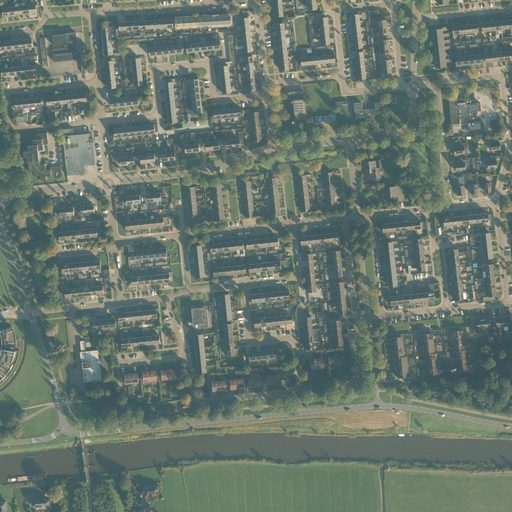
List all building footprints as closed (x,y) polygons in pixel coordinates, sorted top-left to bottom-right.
[(21,7),(18,7),(18,4),(14,4),(14,7),(15,15),(19,15),(19,16),(22,16),(22,14),(21,7)] [(376,22),(377,27),(387,26),(386,20),(378,21),(378,17),(371,18),(371,21),(371,23),(376,22)] [(372,34),(373,38),(380,37),(379,34),(387,33),(387,26),(377,27),(377,32),(372,33),(372,34)] [(433,29),(433,36),(443,35),(443,34),(442,30),(448,29),(447,27),(442,27),(442,28),(433,29)] [(79,59),(78,52),(77,52),(76,42),(77,42),(76,33),(65,34),(53,35),(54,46),(65,45),(65,49),(54,50),(54,54),(53,55),(54,62),(79,59)] [(443,34),(443,35),(433,36),(434,42),(444,41),(443,40),(443,36),(448,36),(448,33),(443,34)] [(380,40),(380,37),(373,38),(373,43),(378,42),(379,47),(389,46),(388,40),(380,40)] [(443,40),(444,41),(434,42),(435,49),(444,48),(444,47),(444,43),(449,42),(449,40),(443,40)] [(389,53),(389,46),(379,47),(379,52),(375,53),(375,55),(375,58),(382,57),(381,54),(389,53)] [(435,49),(435,55),(445,54),(445,53),(445,49),(450,49),(449,46),(444,47),(444,48),(435,49)] [(446,60),(446,59),(445,55),(450,55),(450,53),(445,53),(445,54),(435,55),(436,61),(446,60)] [(382,60),(382,57),(375,58),(376,63),(380,62),(381,67),(391,66),(390,60),(382,60)] [(437,68),(446,67),(446,62),(451,61),(451,59),(446,59),(446,60),(436,61),(437,68)] [(106,69),(114,68),(114,67),(116,67),(116,64),(114,65),(113,61),(106,62),(106,69)] [(9,77),(9,76),(8,68),(8,66),(5,66),(5,69),(1,69),(2,77),(6,76),(6,78),(9,77)] [(381,67),(381,72),(377,73),(377,78),(384,77),(383,74),(391,73),(391,66),(381,67)] [(165,83),(165,90),(173,90),(173,82),(165,83)] [(256,83),(248,84),(245,84),(246,87),(248,87),(248,91),(256,90),(256,83)] [(303,91),(288,93),(290,120),(295,119),(295,122),(307,120),(305,99),(304,99),(303,91)] [(483,130),(482,121),(477,122),(476,111),(481,111),(480,103),(475,103),(474,93),(467,94),(468,99),(457,100),(457,94),(448,95),(452,124),(460,123),(459,118),(467,118),(468,131),(483,130)] [(59,95),(59,97),(60,97),(61,104),(67,104),(67,96),(66,96),(63,96),(63,95),(59,95)] [(373,115),(384,114),(383,102),(374,103),(375,108),(362,110),(362,102),(353,103),(355,119),(366,118),(366,125),(374,124),(373,115)] [(248,121),(251,121),(260,120),(259,112),(254,113),(254,110),(248,110),(248,114),(250,113),(251,118),(248,119),(248,121)] [(260,127),(260,120),(251,121),(252,125),(248,126),(249,128),(260,127)] [(261,134),(260,127),(249,128),(249,133),(244,134),(244,136),(253,135),(261,134)] [(64,149),(65,152),(65,155),(65,158),(65,160),(66,163),(66,166),(67,175),(85,173),(85,166),(93,165),(91,143),(93,142),(93,139),(92,139),(92,134),(90,134),(73,136),(73,129),(62,130),(63,137),(64,143),(64,146),(64,149)] [(45,166),(40,166),(38,151),(44,150),(43,145),(48,144),(47,134),(38,135),(39,140),(33,140),(34,146),(29,146),(29,151),(24,152),(24,158),(28,157),(30,171),(35,171),(35,176),(41,175),(41,181),(47,180),(46,176),(51,176),(51,177),(57,176),(57,173),(62,172),(61,167),(50,168),(51,170),(46,171),(45,166)] [(261,134),(253,135),(253,140),(250,140),(250,143),(262,141),(261,134)] [(235,136),(232,136),(233,148),(240,148),(239,140),(236,140),(235,136)] [(215,138),(212,138),(213,151),(220,150),(219,142),(215,142),(215,138)] [(194,140),(191,140),(193,153),(199,152),(199,144),(195,144),(194,140)] [(490,143),(491,150),(500,149),(499,142),(492,143),(492,140),(486,140),(486,144),(490,143)] [(453,148),(454,155),(464,154),(464,157),(468,156),(467,149),(467,143),(459,144),(460,147),(453,148)] [(170,148),(167,149),(169,161),(176,161),(175,153),(171,153),(170,148)] [(150,150),(147,151),(148,163),(155,163),(154,155),(150,155),(150,150)] [(129,153),(126,153),(128,166),(135,165),(134,157),(130,157),(129,153)] [(487,166),(488,169),(497,167),(496,161),(489,162),(489,158),(482,159),(482,163),(485,163),(485,166),(487,166)] [(380,172),(383,172),(381,160),(369,162),(370,169),(365,169),(366,179),(372,179),(372,182),(380,181),(379,178),(381,178),(380,172)] [(464,166),(468,166),(468,160),(462,160),(462,163),(455,164),(456,171),(465,170),(464,166)] [(324,173),(324,178),(321,179),(321,181),(325,181),(333,180),(333,172),(324,173)] [(298,176),(298,183),(307,183),(310,182),(310,180),(307,180),(306,175),(298,176)] [(476,185),(470,185),(471,194),(478,193),(477,188),(480,188),(479,177),(475,177),(476,185)] [(491,183),(486,184),(486,177),(480,177),(481,184),(484,184),(485,193),(492,192),(491,183)] [(265,187),(269,187),(277,186),(276,178),(268,179),(269,184),(265,185),(265,187)] [(334,187),(333,180),(325,181),(325,185),(322,186),(322,188),(325,188),(334,187)] [(254,183),(254,181),(242,182),(242,190),(251,189),(251,184),(254,183)] [(307,187),(307,183),(298,183),(299,191),(308,190),(311,189),(311,187),(307,187)] [(212,186),(213,190),(209,191),(209,193),(213,193),(221,192),(221,185),(212,186)] [(266,194),(270,194),(278,193),(277,186),(269,187),(269,191),(266,192),(266,194)] [(389,198),(392,198),(394,197),(395,202),(404,201),(404,193),(402,193),(402,186),(385,187),(386,194),(388,193),(389,198)] [(186,188),(187,196),(195,195),(195,190),(198,189),(198,187),(186,188)] [(323,195),(326,195),(335,194),(334,187),(325,188),(326,193),(322,193),(323,195)] [(255,188),(251,189),(242,190),(243,197),(252,196),(251,191),(255,191),(255,188)] [(300,198),(308,197),(312,196),(312,194),(308,195),(308,190),(299,191),(300,198)] [(210,200),(214,200),(222,199),(221,192),(213,193),(214,198),(210,198),(210,200)] [(153,194),(155,207),(157,206),(157,202),(161,201),(161,205),(167,204),(166,195),(161,196),(161,193),(153,194)] [(279,200),(278,193),(270,194),(270,198),(266,199),(267,201),(270,201),(279,200)] [(152,207),(155,207),(153,194),(147,195),(147,203),(151,202),(152,207)] [(187,196),(188,203),(196,202),(195,197),(199,197),(199,194),(195,195),(187,196)] [(324,203),(327,202),(336,201),(335,194),(326,195),(327,200),(323,200),(324,203)] [(134,211),(134,209),(133,196),(126,197),(126,200),(122,200),(123,207),(126,206),(127,205),(131,204),(131,209),(130,210),(131,211),(134,211)] [(244,204),(253,203),(252,198),(255,198),(255,196),(252,196),(243,197),(244,204)] [(301,205),(309,204),(313,204),(312,201),(309,202),(308,197),(300,198),(301,205)] [(211,207),(215,207),(223,206),(222,199),(214,200),(214,205),(211,205),(211,207)] [(267,208),(271,208),(279,207),(279,200),(270,201),(271,206),(267,206),(267,208)] [(188,203),(188,210),(197,209),(200,208),(200,206),(197,206),(196,204),(200,204),(200,201),(196,202),(188,203)] [(336,208),(336,201),(327,202),(328,207),(324,207),(324,210),(336,208)] [(244,204),(245,211),(253,210),(253,205),(256,205),(256,203),(253,203),(244,204)] [(309,204),(301,205),(301,212),(313,211),(313,209),(310,209),(309,204)] [(88,218),(87,206),(80,207),(81,214),(85,214),(85,218),(88,218)] [(212,215),(215,214),(224,213),(223,206),(215,207),(215,212),(211,212),(212,215)] [(279,207),(271,208),(272,213),(268,213),(268,216),(280,214),(279,207)] [(60,217),(65,216),(65,221),(68,220),(67,208),(60,209),(60,217)] [(200,208),(197,209),(188,210),(189,217),(197,216),(197,211),(201,211),(200,208)] [(253,210),(245,211),(245,218),(254,217),(254,212),(257,212),(257,210),(253,210)] [(224,221),(224,213),(215,214),(216,219),(212,220),(212,222),(224,221)] [(197,216),(189,217),(190,224),(198,223),(198,218),(201,218),(201,216),(197,216)] [(163,218),(157,219),(158,227),(164,226),(164,225),(170,224),(169,217),(163,217),(163,218)] [(278,262),(274,262),(275,270),(281,270),(281,266),(284,266),(283,261),(281,261),(281,254),(273,255),(274,258),(277,257),(278,262)] [(166,274),(163,274),(163,283),(170,282),(169,277),(172,277),(172,272),(166,273),(166,274)] [(496,289),(488,290),(488,296),(483,297),(484,301),(495,299),(495,296),(497,295),(496,289)] [(188,309),(190,329),(209,327),(206,306),(201,307),(201,308),(188,309)] [(296,315),(285,316),(286,324),(292,323),(292,321),(296,321),(296,315)] [(503,327),(507,327),(507,331),(511,330),(511,323),(510,323),(510,316),(502,317),(503,327)] [(496,325),(493,325),(494,332),(500,332),(499,328),(503,327),(502,317),(495,318),(496,325)] [(483,319),(484,329),(488,329),(489,337),(494,336),(494,332),(493,325),(491,326),(490,318),(483,319)] [(479,330),(484,329),(483,319),(476,320),(477,327),(474,328),(475,334),(480,334),(479,330)] [(3,341),(3,346),(2,351),(1,356),(0,357),(0,384),(3,381),(7,377),(11,373),(14,368),(16,363),(18,357),(19,352),(14,351),(15,346),(15,341),(14,336),(13,331),(12,326),(1,330),(2,335),(3,341)] [(101,381),(98,350),(85,352),(84,341),(80,342),(81,352),(80,352),(81,359),(83,359),(83,363),(82,363),(83,368),(84,368),(85,382),(101,381)] [(268,350),(269,358),(277,358),(277,363),(281,363),(280,355),(275,356),(274,350),(268,350)] [(341,355),(341,356),(335,357),(336,366),(342,365),(342,362),(345,361),(344,355),(341,355)] [(330,366),(336,366),(335,357),(329,357),(329,356),(326,357),(326,363),(330,363),(330,366)] [(326,363),(326,357),(322,357),(322,358),(317,359),(318,368),(324,367),(323,364),(326,363)] [(311,365),(312,373),(318,373),(318,368),(317,359),(311,359),(311,358),(307,358),(308,365),(311,365)] [(167,370),(168,379),(175,379),(175,376),(178,375),(177,368),(173,368),(174,370),(167,370)] [(155,372),(149,372),(150,382),(156,381),(156,380),(160,380),(158,370),(155,370),(155,372)] [(162,370),(158,370),(160,380),(162,380),(163,380),(168,379),(167,370),(162,371),(162,370)] [(279,375),(274,376),(274,384),(281,384),(280,380),(287,380),(286,371),(282,371),(283,373),(279,374),(279,375)] [(410,375),(409,375),(408,371),(397,373),(398,378),(403,377),(404,381),(411,380),(410,375)] [(137,374),(131,374),(132,384),(138,383),(138,382),(141,382),(140,372),(137,372),(137,374)] [(143,372),(140,372),(141,382),(144,382),(150,382),(149,372),(144,373),(143,372)] [(255,374),(255,378),(256,387),(263,386),(262,383),(265,382),(264,375),(261,376),(261,377),(259,377),(258,373),(255,374)] [(132,384),(131,374),(125,375),(122,376),(122,374),(119,375),(120,382),(122,382),(122,385),(126,384),(132,384)] [(249,377),(246,377),(246,384),(250,384),(250,387),(256,387),(255,378),(255,374),(251,374),(251,378),(249,378),(249,377)] [(267,375),(264,375),(265,382),(268,382),(268,385),(274,384),(274,376),(268,376),(267,375)] [(243,385),(246,384),(246,377),(243,378),(243,379),(237,380),(238,389),(243,388),(243,385)] [(231,379),(227,380),(228,386),(231,386),(232,389),(238,389),(237,380),(231,380),(231,379)] [(224,381),(218,382),(219,391),(226,390),(225,387),(228,386),(227,380),(224,380),(224,381)] [(213,392),(219,391),(218,382),(212,383),(212,381),(209,382),(210,389),(213,388),(213,392)] [(141,494),(145,494),(145,496),(151,495),(151,496),(154,496),(154,495),(159,495),(158,489),(159,489),(159,484),(144,486),(144,487),(140,487),(141,494)] [(47,498),(34,499),(35,507),(48,506),(47,498)]
